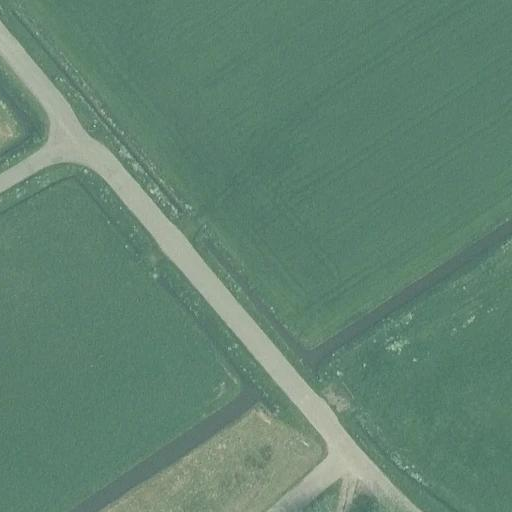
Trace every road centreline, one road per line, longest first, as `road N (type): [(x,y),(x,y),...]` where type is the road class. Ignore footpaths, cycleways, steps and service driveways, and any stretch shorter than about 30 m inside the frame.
road 1 (unclassified): [(348,456),(78,141)]
road 2 (unclassified): [(78,141),(0,39)]
